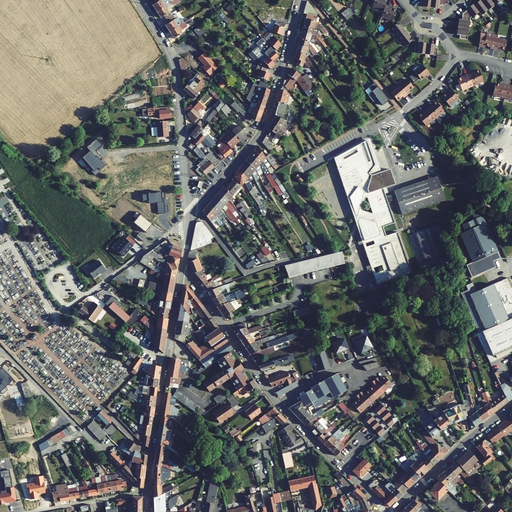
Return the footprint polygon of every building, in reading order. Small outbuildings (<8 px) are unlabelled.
[(157,12),(174,0),(153,0),(156,3),(152,5),(157,12)] [(179,2),(178,0),(174,0),(157,12),(161,18),(164,16),(166,20),(172,16),(171,14),(170,12),(168,13),(167,10),(179,2)] [(383,11),(385,5),(387,0),(374,0),(372,6),(383,11)] [(439,5),(444,5),(442,0),(431,0),(431,8),(435,8),(435,7),(438,7),(439,5)] [(479,12),(481,15),(488,10),(480,0),(478,1),(478,4),(475,7),(479,12)] [(495,5),(490,0),(480,0),(488,10),(495,5)] [(305,7),(314,9),(311,6),(307,1),(305,7)] [(472,16),(472,17),(479,12),(475,7),(473,4),(467,9),(467,10),(462,14),(470,18),(472,16)] [(381,17),(392,21),(396,10),(389,7),(390,6),(385,5),(383,11),(381,17)] [(353,14),(348,8),(341,14),(346,20),(353,14)] [(217,17),(219,15),(218,13),(211,19),(217,26),(221,22),(220,21),(217,17)] [(166,20),(168,23),(165,25),(170,32),(184,23),(182,19),(179,20),(175,14),(172,16),(166,20)] [(325,34),(327,33),(322,27),(315,24),(316,21),(317,17),(316,17),(307,14),(304,26),(318,30),(321,31),(323,34),(325,33),(325,34)] [(470,18),(462,14),(462,20),(460,19),(459,23),(458,23),(458,27),(468,28),(470,18)] [(184,23),(170,32),(174,39),(182,34),(180,31),(193,22),(190,19),(188,20),(184,23)] [(281,35),(285,23),(276,20),(273,28),(264,19),(261,21),(269,31),(271,33),(272,32),(281,35)] [(334,25),(337,29),(342,24),(339,21),(334,25)] [(392,28),(394,31),(393,31),(397,38),(406,31),(403,27),(402,28),(398,23),(392,28)] [(202,29),(199,26),(193,30),(196,34),(202,29)] [(311,35),(316,37),(322,44),(325,48),(327,46),(318,34),(317,34),(318,30),(304,26),(302,32),(311,35)] [(467,40),(468,28),(458,27),(457,31),(458,31),(458,35),(459,35),(459,39),(467,40)] [(271,33),(269,31),(267,33),(269,34),(265,39),(269,43),(276,50),(281,44),(271,33)] [(402,44),(403,43),(406,46),(412,41),(408,35),(409,34),(406,31),(397,38),(402,44)] [(322,44),(316,37),(311,35),(302,32),(300,39),(309,42),(310,38),(315,40),(313,41),(318,47),(319,45),(322,44)] [(496,38),(497,35),(487,33),(486,34),(486,36),(480,34),(479,47),(484,48),(484,45),(490,47),(490,49),(494,50),(496,38)] [(264,40),(262,38),(256,44),(258,47),(264,53),(272,61),(278,56),(268,44),(267,43),(264,40)] [(498,48),(504,50),(506,40),(496,38),(494,50),(497,51),(498,48)] [(309,44),(309,42),(300,39),(298,45),(307,48),(313,55),(317,53),(312,46),(309,44)] [(317,53),(319,51),(312,43),(309,42),(309,44),(312,46),(317,53)] [(418,45),(415,45),(414,53),(425,54),(427,43),(422,43),(422,44),(419,44),(418,45)] [(437,54),(438,48),(434,47),(434,46),(431,45),(431,44),(427,43),(425,54),(437,56),(437,54)] [(183,49),(179,44),(174,47),(178,52),(183,49)] [(322,44),(319,45),(325,53),(328,51),(325,48),(322,44)] [(309,55),(315,62),(317,61),(313,55),(307,48),(298,45),(296,52),(304,54),(305,56),(306,57),(309,55)] [(264,53),(258,47),(254,50),(254,49),(251,52),(263,64),(267,69),(269,67),(271,68),(275,64),(272,61),(264,53)] [(253,75),(267,81),(270,74),(265,72),(266,69),(263,65),(263,64),(251,52),(248,54),(256,62),(257,62),(258,63),(253,75)] [(304,54),(296,52),(294,59),(298,60),(296,64),(302,66),(303,63),(305,63),(308,68),(312,66),(306,57),(305,56),(304,54)] [(185,70),(191,66),(182,58),(178,60),(181,72),(185,71),(185,70)] [(427,77),(430,74),(423,65),(409,77),(414,82),(419,78),(421,79),(426,75),(427,77)] [(300,75),(291,68),(287,74),(289,76),(286,81),(285,80),(283,85),(288,90),(290,87),(291,86),(291,87),(296,80),(308,97),(314,93),(310,88),(308,85),(306,82),(302,77),(300,75)] [(471,72),(467,74),(473,86),(483,81),(478,70),(472,73),(471,72)] [(187,85),(183,90),(189,94),(200,81),(202,79),(196,74),(194,76),(196,78),(188,87),(187,85)] [(314,85),(305,74),(302,77),(306,82),(308,85),(310,88),(314,85)] [(473,86),(467,74),(463,76),(464,77),(457,80),(462,91),(473,86)] [(187,85),(188,87),(196,78),(194,76),(187,85)] [(408,91),(413,87),(407,79),(399,86),(407,95),(410,93),(408,91)] [(204,84),(203,84),(200,81),(189,94),(194,99),(198,95),(196,93),(204,84)] [(266,102),(270,90),(261,87),(253,83),(249,92),(253,97),(266,102)] [(375,84),(374,83),(368,88),(372,92),(368,95),(373,102),(377,99),(383,106),(389,100),(375,83),(375,84)] [(504,98),(507,85),(502,84),(502,85),(495,83),(492,95),(504,98)] [(391,93),(397,100),(402,96),(404,98),(407,95),(399,86),(391,93)] [(297,107),(299,105),(287,92),(282,87),(281,89),(280,89),(276,101),(279,102),(286,104),(288,98),(291,102),(292,103),(293,103),(297,107)] [(461,102),(450,88),(447,91),(447,92),(442,97),(449,106),(450,106),(451,108),(454,108),(461,102)] [(217,100),(219,98),(211,89),(209,91),(217,100)] [(264,107),(266,102),(253,97),(249,92),(246,98),(249,101),(256,104),(264,107)] [(209,122),(224,105),(219,100),(212,107),(214,109),(205,120),(209,122)] [(242,111),(243,110),(235,101),(231,105),(238,112),(240,110),(242,111)] [(194,123),(205,112),(203,109),(201,107),(202,106),(201,106),(202,105),(199,102),(194,107),(193,108),(187,114),(190,117),(192,119),(191,120),(194,123)] [(275,115),(286,122),(288,113),(285,112),(287,104),(286,104),(279,102),(275,115)] [(429,105),(426,108),(435,118),(444,111),(436,102),(430,106),(429,105)] [(191,104),(185,110),(188,113),(193,108),(194,107),(191,104)] [(226,104),(220,109),(221,110),(224,114),(225,115),(231,110),(226,104)] [(250,107),(263,112),(264,107),(256,104),(255,107),(250,105),(250,107)] [(263,112),(250,107),(248,112),(261,117),(263,112)] [(171,117),(170,110),(160,111),(160,109),(158,109),(158,108),(142,109),(143,117),(148,116),(148,115),(159,114),(160,118),(171,117)] [(435,118),(426,108),(423,111),(423,112),(418,117),(426,126),(435,118)] [(261,117),(252,114),(250,119),(259,122),(261,117)] [(290,127),(292,125),(286,122),(275,115),(271,123),(279,128),(279,129),(283,131),(284,132),(287,126),(290,127)] [(157,127),(158,137),(168,136),(167,125),(168,125),(168,121),(155,122),(156,127),(157,127)] [(279,129),(279,128),(271,123),(267,129),(269,130),(266,134),(270,136),(271,135),(274,137),(272,140),(272,142),(275,144),(276,143),(278,139),(283,131),(279,129)] [(200,127),(197,124),(189,134),(195,139),(203,129),(200,127)] [(232,131),(239,140),(249,131),(246,127),(244,128),(242,130),(238,125),(232,131)] [(202,140),(209,148),(215,142),(205,132),(204,132),(202,135),(201,134),(204,130),(203,129),(195,139),(193,142),(197,146),(202,140)] [(223,139),(231,148),(234,146),(233,145),(239,140),(232,131),(223,139)] [(232,151),(218,134),(214,137),(217,141),(218,140),(222,145),(218,149),(220,152),(221,153),(218,155),(222,160),(232,151)] [(268,150),(273,146),(265,137),(262,143),(268,150)] [(92,171),(96,176),(107,166),(101,159),(102,158),(95,151),(102,145),(97,139),(87,148),(90,151),(83,158),(93,170),(92,171)] [(382,172),(369,139),(334,158),(376,284),(411,273),(398,233),(386,236),(383,227),(394,223),(385,194),(388,193),(386,188),(395,183),(391,173),(390,170),(382,172)] [(265,164),(268,161),(265,157),(258,146),(254,151),(262,161),(266,167),(267,166),(265,164)] [(269,180),(272,178),(271,176),(271,175),(266,167),(262,161),(254,151),(250,155),(260,164),(261,168),(264,173),(267,172),(268,175),(267,176),(269,180)] [(215,166),(219,162),(210,152),(205,156),(215,166)] [(202,171),(204,174),(205,175),(214,167),(208,161),(209,160),(206,157),(204,154),(201,156),(204,160),(198,166),(198,167),(202,171)] [(276,165),(278,162),(269,154),(265,157),(268,161),(271,164),(273,167),(276,165)] [(256,169),(259,176),(260,174),(259,171),(261,168),(260,164),(250,155),(245,160),(256,169)] [(268,197),(270,195),(269,193),(265,187),(263,185),(259,176),(256,169),(245,160),(241,165),(251,174),(254,179),(256,183),(258,183),(257,181),(258,180),(259,182),(261,186),(268,197)] [(249,181),(254,179),(251,174),(241,165),(237,169),(247,178),(249,181)] [(247,178),(237,169),(234,173),(234,176),(231,179),(232,180),(237,184),(239,183),(240,184),(242,184),(244,181),(249,190),(252,187),(249,181),(247,178)] [(436,177),(394,191),(402,215),(446,201),(441,185),(438,176),(436,177)] [(237,184),(232,180),(225,188),(233,195),(240,187),(237,184)] [(234,197),(233,195),(225,188),(223,187),(219,191),(229,200),(231,202),(235,197),(234,197)] [(241,189),(240,187),(233,195),(234,197),(241,189)] [(268,211),(263,205),(262,205),(262,203),(252,189),(249,192),(259,205),(260,207),(259,207),(261,209),(259,211),(262,215),(268,211)] [(165,211),(168,211),(167,205),(164,206),(163,197),(165,197),(165,193),(161,193),(161,191),(156,192),(156,193),(150,194),(150,193),(148,193),(148,203),(157,203),(158,214),(165,213),(165,211)] [(227,207),(232,213),(235,211),(231,206),(227,202),(229,200),(219,191),(215,196),(227,207)] [(221,210),(222,208),(226,211),(234,221),(235,220),(238,223),(239,222),(237,220),(232,213),(227,207),(215,196),(211,201),(221,210)] [(240,203),(245,210),(248,214),(250,212),(248,209),(249,208),(243,200),(242,201),(240,203)] [(220,219),(225,215),(221,210),(211,201),(207,206),(217,214),(220,219)] [(236,206),(242,213),(245,210),(240,203),(236,206)] [(220,219),(217,214),(207,206),(202,211),(210,221),(214,217),(216,220),(220,225),(223,223),(220,219)] [(153,224),(140,214),(134,223),(146,233),(153,224)] [(466,265),(472,277),(483,272),(495,266),(493,261),(491,258),(495,256),(498,255),(484,223),(481,216),(461,224),(464,231),(460,233),(473,262),(466,265)] [(195,250),(213,243),(211,240),(214,237),(211,233),(210,234),(209,232),(210,231),(202,221),(196,222),(194,230),(195,230),(195,232),(194,232),(190,252),(195,250)] [(433,227),(415,233),(420,248),(438,242),(433,227)] [(136,236),(144,242),(147,238),(139,232),(137,236),(136,236)] [(133,245),(123,238),(114,249),(124,257),(133,245)] [(438,242),(420,248),(421,250),(425,261),(443,255),(438,242)] [(181,248),(170,243),(168,248),(170,250),(180,253),(181,248)] [(157,246),(155,248),(161,251),(166,253),(168,255),(180,258),(180,253),(170,250),(168,248),(167,251),(157,246)] [(261,249),(266,256),(270,253),(265,246),(261,249)] [(160,262),(157,265),(162,268),(165,270),(177,273),(177,269),(167,262),(158,255),(151,250),(143,257),(149,261),(150,261),(154,257),(160,262)] [(196,253),(195,250),(190,252),(189,252),(188,256),(190,255),(191,258),(196,256),(195,254),(196,253)] [(309,260),(285,266),(288,277),(345,262),(342,251),(309,260)] [(168,255),(166,253),(164,257),(171,260),(170,261),(178,264),(180,258),(168,255)] [(167,262),(177,269),(178,264),(170,261),(171,260),(164,257),(159,254),(158,254),(158,255),(167,262)] [(188,256),(187,262),(191,274),(201,270),(196,256),(191,258),(190,255),(188,256)] [(143,257),(140,262),(146,266),(149,261),(143,257)] [(255,264),(252,260),(245,265),(248,269),(255,264)] [(98,261),(86,270),(93,279),(105,270),(98,261)] [(157,268),(150,264),(150,265),(149,267),(151,269),(158,273),(164,277),(176,279),(177,273),(165,270),(165,272),(161,270),(160,269),(160,270),(156,268),(157,268)] [(160,285),(139,279),(137,286),(148,288),(155,290),(173,294),(176,279),(164,277),(158,273),(151,269),(149,273),(163,281),(162,286),(160,286),(160,285)] [(203,274),(201,270),(191,274),(196,280),(203,274)] [(206,279),(206,280),(210,278),(208,274),(206,275),(205,273),(203,274),(196,280),(200,284),(206,279)] [(200,284),(205,290),(219,285),(218,282),(217,283),(215,280),(221,276),(220,273),(211,279),(212,280),(208,282),(206,280),(206,279),(200,284)] [(469,311),(479,333),(476,333),(480,343),(490,363),(511,353),(511,288),(507,278),(499,282),(493,284),(490,286),(477,291),(474,286),(473,283),(466,286),(468,290),(463,292),(469,311)] [(233,282),(216,288),(208,292),(212,300),(216,297),(220,296),(218,292),(226,288),(228,293),(230,292),(229,287),(235,285),(233,282)] [(198,315),(201,318),(204,317),(200,312),(205,309),(200,302),(198,303),(200,305),(196,307),(193,301),(197,298),(195,295),(186,285),(184,286),(182,293),(188,296),(191,300),(191,301),(190,303),(193,308),(196,311),(198,315)] [(159,300),(171,303),(173,294),(155,290),(148,288),(147,292),(158,294),(158,293),(161,294),(159,300)] [(236,300),(245,297),(242,289),(234,292),(229,295),(224,297),(222,295),(220,296),(216,297),(212,300),(217,307),(236,300)] [(461,293),(469,311),(463,292),(461,293)] [(188,296),(182,293),(181,300),(187,301),(186,306),(189,306),(190,303),(191,301),(191,300),(188,296)] [(147,306),(158,307),(169,309),(171,303),(159,300),(153,299),(152,302),(141,300),(140,303),(141,305),(147,306)] [(105,304),(130,326),(134,322),(110,300),(108,303),(107,302),(105,304)] [(180,304),(188,315),(190,313),(188,310),(189,306),(186,306),(187,301),(181,300),(180,304)] [(231,313),(242,305),(241,304),(240,304),(239,304),(236,300),(217,307),(224,318),(228,315),(231,313)] [(78,312),(81,314),(83,311),(94,311),(98,314),(102,308),(94,302),(88,310),(83,306),(78,312)] [(177,320),(188,322),(189,316),(188,315),(180,304),(177,320)] [(157,315),(152,310),(151,312),(158,317),(168,319),(169,309),(158,307),(157,315)] [(307,310),(306,308),(293,312),(295,318),(312,312),(311,308),(307,310)] [(212,318),(205,309),(200,312),(204,317),(201,318),(199,320),(203,325),(212,318)] [(81,314),(92,322),(98,314),(94,311),(83,311),(81,314)] [(140,320),(144,315),(139,311),(135,317),(140,320)] [(166,329),(156,328),(156,327),(151,324),(147,321),(148,319),(144,315),(140,320),(149,328),(156,333),(165,335),(166,329)] [(168,319),(158,317),(156,327),(156,328),(166,329),(168,319)] [(198,328),(199,329),(205,337),(218,328),(212,318),(203,325),(198,328)] [(187,328),(188,322),(177,320),(175,334),(185,336),(188,336),(190,335),(191,329),(187,328)] [(247,330),(244,323),(238,325),(239,329),(234,331),(238,338),(249,334),(253,333),(258,331),(260,330),(262,329),(261,325),(247,330)] [(150,340),(163,352),(165,335),(156,333),(149,328),(149,331),(150,333),(150,340)] [(203,339),(206,343),(198,348),(192,341),(187,344),(185,341),(184,341),(183,343),(199,360),(225,343),(225,342),(227,341),(218,328),(205,337),(199,329),(194,332),(201,341),(203,339)] [(260,335),(271,331),(270,329),(259,333),(254,335),(253,333),(249,334),(238,338),(241,342),(260,335)] [(174,339),(183,343),(184,341),(185,336),(175,334),(174,339)] [(273,346),(294,339),(292,334),(266,344),(267,348),(273,346)] [(261,337),(260,335),(241,342),(244,345),(258,341),(257,339),(261,337)] [(366,336),(354,343),(360,355),(373,348),(366,336)] [(270,340),(269,337),(268,337),(263,339),(258,341),(244,345),(250,354),(260,351),(258,347),(262,345),(262,343),(270,340)] [(335,355),(348,350),(344,339),(331,343),(335,355)] [(233,350),(227,341),(225,342),(225,343),(199,360),(203,365),(204,366),(205,367),(205,369),(216,361),(230,352),(233,350)] [(250,354),(261,371),(289,362),(286,357),(261,365),(257,356),(261,354),(262,355),(275,351),(273,346),(267,348),(260,351),(250,354)] [(130,352),(128,354),(135,360),(138,355),(131,350),(130,352)] [(324,351),(313,355),(318,371),(330,368),(324,351)] [(236,361),(230,352),(216,361),(222,370),(203,383),(209,392),(231,377),(241,370),(244,369),(237,360),(236,361)] [(135,370),(136,371),(137,370),(138,371),(142,366),(148,370),(148,371),(147,374),(146,374),(145,373),(140,372),(148,377),(159,379),(161,367),(152,365),(138,355),(135,360),(132,363),(130,367),(133,369),(135,370)] [(186,367),(187,364),(188,364),(188,361),(170,357),(169,364),(186,367)] [(377,362),(376,357),(361,361),(362,366),(363,366),(367,371),(378,368),(376,362),(377,362)] [(168,370),(185,373),(186,367),(169,364),(168,370)] [(16,381),(0,366),(0,384),(1,385),(0,385),(0,391),(3,394),(8,389),(5,387),(9,383),(12,385),(16,381)] [(185,373),(168,370),(167,376),(184,379),(185,373)] [(233,381),(244,374),(241,370),(231,377),(233,381)] [(290,378),(287,371),(276,376),(267,379),(272,387),(284,383),(286,386),(292,383),(290,378)] [(293,376),(290,378),(292,383),(296,381),(301,378),(297,371),(292,374),(293,376)] [(245,385),(249,382),(244,374),(233,381),(236,385),(235,386),(237,390),(238,390),(245,385)] [(300,398),(302,401),(305,406),(306,405),(307,405),(312,402),(313,405),(315,408),(347,389),(338,374),(320,384),(319,384),(319,385),(312,389),(313,391),(300,398)] [(185,381),(187,380),(184,379),(167,376),(165,387),(172,388),(172,387),(172,383),(178,384),(179,384),(180,380),(181,381),(185,381)] [(392,385),(384,376),(380,381),(377,378),(370,383),(373,386),(364,394),(361,392),(354,398),(357,400),(353,404),(360,413),(392,385)] [(148,377),(147,385),(158,387),(159,379),(148,377)] [(507,382),(504,377),(500,379),(497,380),(500,386),(508,402),(511,398),(511,393),(510,389),(507,382)] [(262,392),(253,379),(249,382),(245,385),(238,390),(237,390),(232,394),(235,397),(240,393),(242,392),(244,394),(251,390),(256,396),(262,392)] [(280,396),(298,386),(296,381),(292,383),(286,386),(275,392),(278,397),(280,396)] [(26,383),(21,384),(22,387),(23,391),(25,395),(26,399),(27,404),(34,402),(32,397),(31,393),(30,389),(29,385),(26,383)] [(139,383),(139,386),(141,386),(143,387),(142,393),(144,394),(156,397),(158,387),(147,385),(144,384),(139,383)] [(476,412),(468,384),(464,385),(470,405),(471,406),(464,408),(467,416),(467,417),(468,417),(470,421),(469,422),(471,430),(481,422),(475,413),(476,412)] [(508,402),(500,386),(497,389),(501,395),(492,402),(489,397),(487,399),(489,403),(489,404),(492,414),(508,402)] [(131,392),(130,391),(127,396),(133,399),(136,395),(133,393),(131,392)] [(139,394),(135,392),(135,391),(133,393),(136,395),(143,400),(156,402),(156,397),(144,394),(142,393),(140,392),(139,394)] [(165,392),(163,404),(174,405),(175,398),(170,395),(171,393),(165,392)] [(226,398),(222,392),(217,396),(218,398),(215,400),(217,404),(226,398)] [(487,399),(485,392),(482,393),(484,400),(482,401),(482,402),(483,406),(486,419),(492,414),(489,404),(489,403),(487,399)] [(143,400),(136,395),(133,399),(142,405),(155,407),(156,402),(143,400)] [(233,407),(239,403),(234,397),(228,401),(233,407)] [(437,418),(433,421),(440,430),(449,423),(444,413),(437,400),(432,402),(436,410),(439,415),(438,415),(439,416),(437,418)] [(302,401),(289,409),(293,413),(305,406),(302,401)] [(305,406),(293,413),(296,416),(303,422),(310,415),(312,414),(308,408),(313,405),(312,402),(307,405),(306,405),(305,406)] [(342,402),(338,404),(345,412),(348,410),(342,402)] [(483,406),(482,402),(479,403),(481,408),(476,412),(475,413),(481,422),(486,419),(483,406)] [(213,413),(219,422),(224,418),(225,419),(234,413),(228,403),(213,413)] [(176,414),(179,410),(174,406),(174,405),(163,404),(161,417),(170,418),(172,419),(176,422),(177,420),(180,422),(182,417),(176,414)] [(251,419),(261,412),(255,404),(245,411),(251,419)] [(379,416),(386,410),(380,404),(364,419),(369,424),(375,419),(372,417),(376,413),(379,416)] [(449,423),(467,416),(464,408),(463,404),(456,407),(454,406),(450,407),(450,409),(450,410),(444,413),(449,423)] [(153,417),(155,407),(142,405),(140,415),(141,415),(153,417)] [(259,419),(263,425),(269,421),(275,418),(279,413),(274,408),(259,419)] [(324,413),(321,409),(312,414),(309,416),(302,422),(305,426),(307,425),(312,420),(313,419),(316,417),(324,413)] [(391,415),(386,410),(379,416),(375,419),(369,424),(374,430),(380,425),(377,422),(381,419),(384,422),(391,415)] [(97,415),(107,425),(112,421),(102,411),(99,413),(97,415)] [(263,425),(261,426),(266,434),(273,429),(273,428),(277,425),(275,423),(276,424),(279,422),(282,425),(286,420),(279,413),(275,418),(269,421),(263,425)] [(139,424),(140,424),(152,426),(153,417),(141,415),(139,424)] [(380,425),(374,430),(379,436),(385,431),(383,428),(387,425),(390,427),(398,420),(397,417),(392,419),(391,415),(384,422),(380,425)] [(175,425),(177,423),(176,422),(172,419),(170,418),(161,417),(159,424),(168,425),(169,420),(172,421),(171,423),(175,425)] [(421,420),(419,421),(426,430),(431,437),(440,430),(433,421),(431,417),(423,423),(421,420)] [(317,438),(328,428),(319,419),(318,420),(315,423),(312,420),(307,425),(310,428),(309,428),(317,438)] [(504,436),(511,430),(511,423),(509,419),(498,427),(504,435),(504,436)] [(93,420),(87,426),(90,430),(96,424),(93,420)] [(131,422),(130,424),(134,427),(140,432),(150,436),(152,426),(140,424),(139,427),(138,426),(137,427),(131,422)] [(96,424),(90,430),(92,432),(99,426),(96,424)] [(169,440),(171,432),(172,432),(173,429),(173,427),(171,427),(168,426),(168,425),(159,424),(156,445),(157,445),(164,446),(165,447),(177,455),(178,453),(179,452),(171,447),(172,441),(169,440)] [(282,436),(290,431),(294,428),(290,424),(278,432),(282,436)] [(99,426),(92,432),(95,435),(101,429),(99,426)] [(333,428),(330,426),(328,428),(317,438),(323,444),(332,435),(329,432),(333,428)] [(145,446),(148,447),(150,436),(140,432),(134,427),(132,430),(136,433),(140,436),(139,441),(142,444),(145,446)] [(498,440),(504,435),(497,427),(486,436),(493,444),(499,440),(498,440)] [(95,435),(97,437),(103,432),(102,430),(101,429),(95,435)] [(233,438),(242,432),(239,429),(237,431),(231,435),(233,438)] [(326,447),(342,433),(338,429),(332,435),(323,444),(326,447)] [(431,437),(426,430),(421,433),(431,445),(428,448),(431,451),(429,452),(437,462),(444,454),(440,448),(431,437)] [(290,431),(282,436),(290,447),(301,440),(299,436),(295,438),(290,431)] [(348,434),(344,431),(342,433),(326,447),(331,451),(347,435),(348,434)] [(103,432),(97,437),(100,440),(106,434),(103,432)] [(183,432),(182,434),(180,437),(193,445),(196,440),(183,432)] [(349,436),(347,435),(331,451),(335,456),(345,445),(343,443),(349,436)] [(491,448),(494,445),(487,438),(484,440),(491,448)] [(125,445),(122,443),(119,447),(133,458),(135,451),(138,453),(140,449),(130,439),(125,445)] [(493,461),(495,458),(491,453),(492,452),(490,449),(491,448),(484,440),(476,447),(485,457),(480,461),(484,466),(492,459),(493,461)] [(417,441),(416,442),(423,454),(425,456),(433,465),(437,462),(429,452),(431,451),(424,443),(420,446),(417,441)] [(172,462),(162,460),(164,450),(165,447),(164,446),(157,445),(154,465),(162,466),(166,468),(169,469),(177,472),(182,470),(177,468),(178,465),(172,463),(172,462)] [(250,458),(257,454),(254,447),(247,451),(250,458)] [(370,450),(367,448),(360,454),(363,457),(370,451),(370,450)] [(456,462),(463,470),(466,473),(470,477),(477,470),(476,469),(481,464),(469,450),(456,462)] [(133,458),(131,461),(137,463),(146,466),(147,455),(142,454),(140,454),(138,453),(135,451),(133,458)] [(112,452),(108,456),(118,466),(122,462),(112,452)] [(288,452),(282,454),(285,468),(294,466),(290,452),(288,452)] [(61,456),(67,467),(71,464),(65,453),(61,456)] [(416,454),(416,453),(407,458),(408,459),(411,465),(409,467),(420,478),(428,470),(421,462),(416,454)] [(418,453),(416,454),(421,462),(428,470),(433,465),(425,456),(423,454),(421,456),(418,453)] [(402,465),(400,467),(406,473),(415,482),(420,478),(409,467),(411,465),(408,459),(402,465)] [(371,465),(364,460),(353,471),(359,477),(371,465)] [(463,470),(461,470),(454,462),(448,467),(456,476),(459,473),(470,484),(471,484),(474,481),(470,477),(466,473),(463,470)] [(138,474),(138,478),(144,479),(146,466),(137,463),(136,470),(135,474),(138,474)] [(198,470),(190,464),(186,466),(186,467),(193,472),(198,470)] [(127,466),(127,467),(125,465),(121,469),(139,488),(143,488),(144,479),(138,478),(138,474),(135,474),(136,470),(130,467),(127,466)] [(169,478),(169,469),(166,468),(162,466),(154,465),(153,485),(161,485),(162,484),(162,483),(165,482),(165,478),(169,478)] [(395,473),(394,472),(389,476),(380,467),(377,470),(389,482),(401,495),(408,489),(399,479),(393,474),(395,473)] [(457,481),(461,484),(463,482),(456,476),(448,467),(442,474),(453,485),(457,481)] [(101,477),(105,493),(111,492),(108,476),(105,476),(101,468),(97,470),(99,473),(100,474),(101,477)] [(6,492),(0,492),(0,504),(16,502),(9,470),(0,471),(1,478),(3,478),(6,492)] [(408,489),(415,482),(406,473),(401,477),(396,471),(395,473),(393,474),(399,479),(408,489)] [(87,486),(89,496),(98,494),(95,478),(93,474),(89,475),(90,479),(91,479),(92,482),(92,485),(87,486)] [(100,474),(99,475),(99,477),(95,478),(98,494),(105,493),(101,477),(100,474)] [(108,476),(111,492),(117,490),(114,474),(108,476)] [(114,474),(117,490),(123,489),(123,487),(126,486),(125,481),(122,482),(121,479),(118,480),(117,474),(114,474)] [(447,489),(454,496),(459,490),(453,485),(442,474),(436,479),(439,481),(444,486),(443,486),(447,489)] [(43,476),(34,477),(35,483),(26,484),(27,488),(29,488),(31,500),(39,498),(38,494),(46,492),(43,476)] [(314,476),(288,482),(290,490),(308,486),(316,484),(314,476)] [(199,511),(212,511),(218,484),(211,479),(206,503),(202,502),(201,511),(200,510),(199,511)] [(85,482),(84,480),(82,482),(84,486),(77,488),(79,498),(89,496),(87,486),(86,484),(85,482)] [(372,482),(368,486),(389,507),(397,499),(384,486),(382,488),(380,486),(381,485),(380,484),(379,484),(375,480),(372,482)] [(432,495),(437,500),(447,489),(443,486),(444,486),(439,481),(429,492),(432,495)] [(384,486),(397,499),(401,495),(389,482),(384,486)] [(68,489),(70,499),(79,498),(77,488),(77,486),(76,483),(74,484),(75,487),(68,489)] [(170,490),(178,486),(176,483),(174,485),(173,483),(161,490),(161,485),(153,485),(152,485),(153,498),(161,495),(170,490)] [(320,505),(316,484),(308,486),(309,487),(315,510),(320,505)] [(54,493),(57,502),(70,499),(68,489),(68,488),(67,486),(62,486),(62,485),(56,486),(57,492),(54,493)] [(471,490),(474,494),(475,492),(480,487),(477,485),(474,487),(471,490)] [(333,487),(327,489),(330,497),(336,495),(333,487)] [(364,496),(365,496),(355,487),(350,492),(360,500),(360,501),(364,496)] [(165,511),(165,508),(166,508),(169,508),(171,507),(174,504),(176,500),(177,498),(177,495),(170,499),(170,490),(161,495),(153,498),(153,511),(165,511)] [(292,499),(290,490),(279,493),(278,493),(280,502),(292,499)] [(347,494),(350,501),(354,500),(357,506),(354,508),(356,511),(354,511),(365,511),(360,501),(360,500),(350,492),(347,494)] [(226,511),(255,511),(254,507),(250,495),(244,496),(247,506),(226,511)] [(371,511),(364,496),(360,501),(365,511),(371,511)] [(141,511),(142,497),(132,497),(115,499),(116,508),(116,511),(122,511),(121,504),(132,503),(132,511),(141,511)] [(276,511),(274,503),(273,497),(267,498),(269,511),(276,511)] [(420,511),(427,511),(429,511),(416,497),(409,504),(415,511),(416,511),(418,510),(420,511)] [(348,511),(341,498),(337,500),(342,511),(348,511)] [(346,500),(343,502),(348,511),(354,511),(356,511),(354,508),(351,503),(350,504),(348,499),(346,500)] [(492,501),(486,506),(490,509),(495,504),(492,501)] [(301,507),(298,502),(299,507),(294,508),(294,511),(304,511),(304,508),(301,507)] [(116,511),(116,508),(111,509),(110,503),(105,504),(105,511),(116,511)] [(265,503),(264,504),(261,506),(254,507),(255,511),(259,511),(260,508),(265,507),(265,503)]
